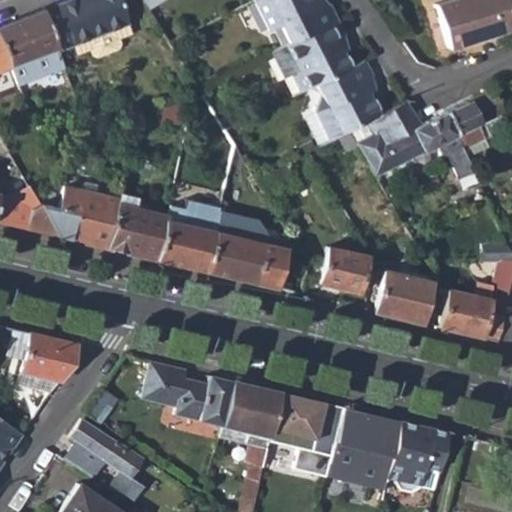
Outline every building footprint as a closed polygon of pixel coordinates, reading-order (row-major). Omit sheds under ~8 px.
[(55,45),(57,49),(73,43),(127,22),(118,0),(60,0),(41,8),(55,45)] [(278,25),(289,44),(335,19),(327,4),(321,7),(317,0),(252,0),(251,1),(267,31),(278,25)] [(436,0),(434,1),(448,45),(511,25),(511,24),(504,0),(436,0)] [(0,23),(0,45),(8,64),(55,45),(41,8),(0,23)] [(351,66),(342,50),(335,38),(342,34),(335,19),(289,44),(273,52),(287,78),(293,75),(302,91),(315,84),(351,66)] [(127,22),(73,43),(76,52),(90,47),(92,52),(98,54),(117,47),(119,42),(117,36),(131,31),(127,22)] [(348,47),(342,34),(335,38),(342,50),(348,47)] [(322,95),(315,112),(304,117),(319,145),(337,135),(348,129),(361,122),(381,112),(371,93),(383,88),(376,73),(373,75),(365,59),(351,66),(315,84),(322,95)] [(445,109),(459,142),(481,130),(475,117),(500,104),(491,86),(445,109)] [(420,150),(409,127),(419,122),(405,100),(381,112),(361,122),(370,138),(357,145),(375,176),(422,152),(420,150)] [(446,152),(459,177),(473,171),(459,142),(445,109),(419,122),(409,127),(420,150),(422,152),(436,145),(441,155),(446,152)] [(337,135),(345,149),(356,143),(348,129),(337,135)] [(55,237),(106,250),(117,205),(118,199),(92,193),(93,186),(84,183),(81,191),(63,187),(58,208),(36,203),(55,237)] [(0,224),(23,230),(30,202),(36,203),(26,186),(8,197),(0,195),(0,224)] [(23,230),(55,237),(36,203),(30,202),(23,230)] [(106,250),(154,261),(163,220),(164,216),(117,205),(106,250)] [(203,273),(274,289),(284,249),(230,235),(232,225),(220,223),(221,220),(215,218),(212,231),(203,273)] [(212,231),(163,220),(154,261),(203,273),(212,231)] [(437,327),(495,341),(502,313),(509,284),(511,268),(511,257),(506,245),(481,243),(481,261),(486,261),(486,266),(494,267),(490,285),(474,282),(471,295),(445,289),(437,327)] [(318,285),(356,294),(365,256),(327,247),(318,285)] [(373,312),(422,324),(430,284),(383,271),(373,312)] [(511,340),(511,315),(502,313),(495,341),(511,345),(511,340)] [(21,357),(20,363),(63,373),(69,364),(74,343),(11,328),(5,352),(21,357)] [(174,415),(220,425),(231,381),(207,375),(206,383),(184,378),(186,370),(150,362),(141,398),(175,406),(174,415)] [(50,392),(63,373),(20,363),(16,383),(50,392)] [(239,511),(249,511),(257,479),(277,392),(231,381),(220,425),(252,432),(251,437),(247,457),(251,458),(239,511)] [(97,392),(94,396),(109,406),(111,402),(97,392)] [(277,392),(257,479),(268,482),(278,434),(300,439),(301,434),(320,438),(329,404),(277,392)] [(94,396),(83,412),(97,422),(109,406),(94,396)] [(340,407),(329,404),(320,438),(318,448),(329,450),(330,445),(340,407)] [(330,445),(377,456),(387,418),(340,407),(330,445)] [(73,440),(61,457),(88,476),(100,458),(117,469),(105,487),(127,502),(139,484),(128,476),(140,457),(115,440),(113,441),(79,418),(67,436),(73,440)] [(436,472),(446,432),(396,420),(384,478),(391,479),(396,489),(407,492),(417,486),(422,469),(436,472)] [(0,467),(2,464),(0,462),(0,456),(3,452),(11,450),(20,437),(0,423),(0,467)] [(252,432),(220,425),(219,430),(251,437),(252,432)] [(54,511),(118,511),(74,482),(54,511)] [(316,505),(341,511),(345,494),(320,488),(316,505)]
